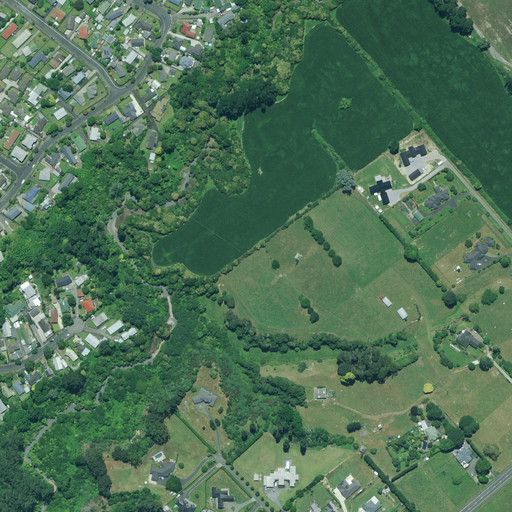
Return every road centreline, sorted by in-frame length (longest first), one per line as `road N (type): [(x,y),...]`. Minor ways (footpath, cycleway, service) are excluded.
road 1 (track): [(301,0),(286,21),(278,59),(212,100),(212,144),(180,190),(158,205),(123,199),(116,211),(115,241),(143,284),(166,294),(175,323),(148,362),(106,376),(90,410),(60,409),(40,429),(26,452),(54,486),(41,511)]
road 2 (residential): [(117,95),(96,66),(9,0)]
road 3 (residential): [(117,95),(143,74),(167,22),(135,0)]
road 4 (residential): [(24,174),(50,140),(117,95)]
